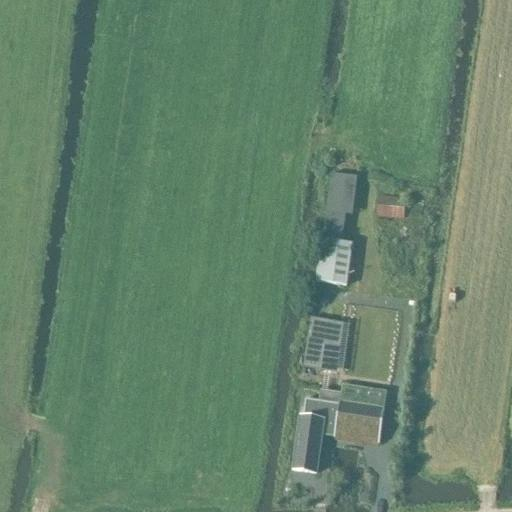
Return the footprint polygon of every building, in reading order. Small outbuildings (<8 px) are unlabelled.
[(377,218),(404,221),(406,201),(380,198),(377,218)] [(322,241),(315,284),(346,288),(352,246),(346,245),(341,244),(345,216),(326,213),(322,241)] [(307,343),(303,369),(322,372),(326,347),(327,347),(340,349),(343,325),(334,324),(328,323),(325,322),(323,322),(326,306),(311,304),(309,318),(311,319),(307,343)] [(304,402),(294,471),(315,474),(321,437),(333,438),(338,406),(326,405),(304,402)] [(333,438),(333,442),(342,444),(358,446),(379,449),(384,410),(338,404),(338,406),(333,438)]
